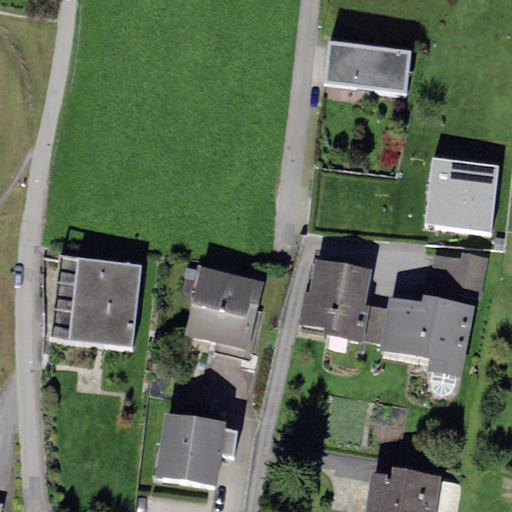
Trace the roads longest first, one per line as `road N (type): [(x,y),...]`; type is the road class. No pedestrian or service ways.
road 1 (residential): [(67,0),(32,235),(26,392),(34,511)]
road 2 (residential): [(307,0),(285,235)]
